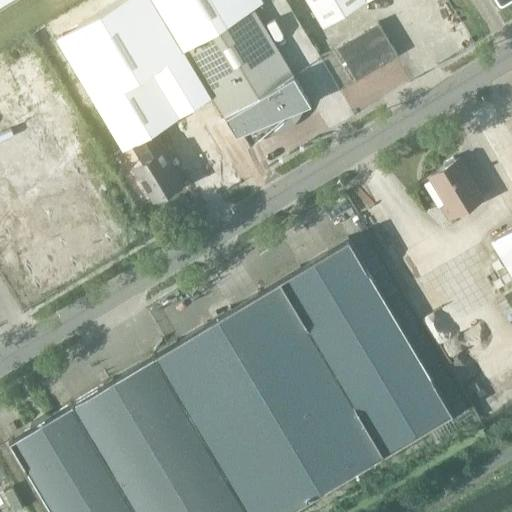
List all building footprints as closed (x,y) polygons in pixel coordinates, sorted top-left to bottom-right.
[(302,109),(303,106),(310,103),(293,74),(252,6),(248,0),(153,0),(183,49),(184,48),(235,134),(241,131),(246,138),(256,132),(259,132),(262,133),(266,133),(270,133),(273,133),(276,132),(279,132),(282,131),(284,130),(286,128),(290,126),(293,123),(296,120),(298,117),(299,115),(301,113),(302,111),(302,109)] [(309,0),(323,23),(360,0),(309,0)] [(337,46),(356,79),(397,54),(378,21),(337,46)] [(17,68),(0,77),(0,223),(29,274),(109,228),(17,68)] [(110,94),(96,103),(123,147),(136,139),(154,129),(178,115),(150,70),(110,94)] [(165,148),(154,129),(136,139),(147,157),(133,165),(153,199),(155,197),(158,199),(161,199),(164,197),(165,195),(165,192),(179,183),(160,151),(165,148)] [(444,165),(428,175),(446,204),(441,207),(448,218),(482,197),(458,157),(456,158),(453,155),(443,161),(444,165)] [(379,224),(388,240),(397,235),(388,219),(379,224)] [(511,274),(511,225),(491,239),(511,274)] [(279,277),(8,439),(51,511),(283,511),(452,411),(348,236),(279,277)] [(442,301),(418,314),(431,339),(456,326),(442,301)]
